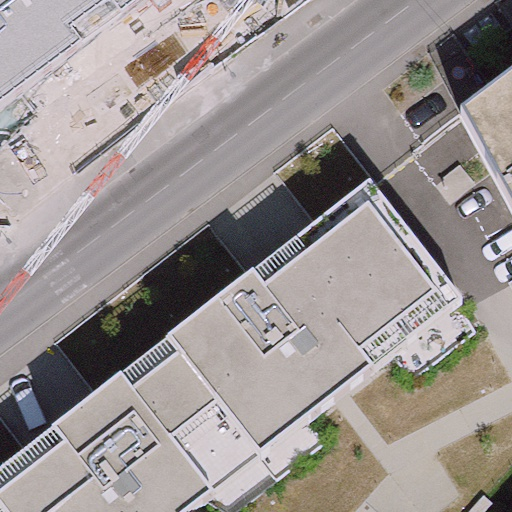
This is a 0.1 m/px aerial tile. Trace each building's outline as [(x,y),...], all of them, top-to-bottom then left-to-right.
[(0,0),(0,113),(1,115),(87,51),(76,37),(113,9),(124,23),(154,0),(0,0)] [(76,37),(87,51),(124,23),(113,9),(76,37)] [(511,64),(461,102),(511,196),(511,64)] [(170,511),(158,500),(191,475),(203,491),(213,484),(201,468),(247,433),(260,448),(271,440),(259,424),(297,395),(309,411),(419,328),(407,312),(452,278),(371,178),(298,236),(311,252),(267,286),(255,271),(0,469),(0,494),(1,495),(0,496),(0,511),(170,511)] [(298,236),(255,271),(267,286),(311,252),(298,236)] [(452,278),(407,312),(419,328),(465,294),(452,278)] [(259,424),(271,440),(309,411),(297,395),(259,424)] [(201,468),(213,484),(260,448),(247,433),(201,468)] [(170,511),(184,511),(180,508),(203,491),(191,475),(158,500),(170,511)]
